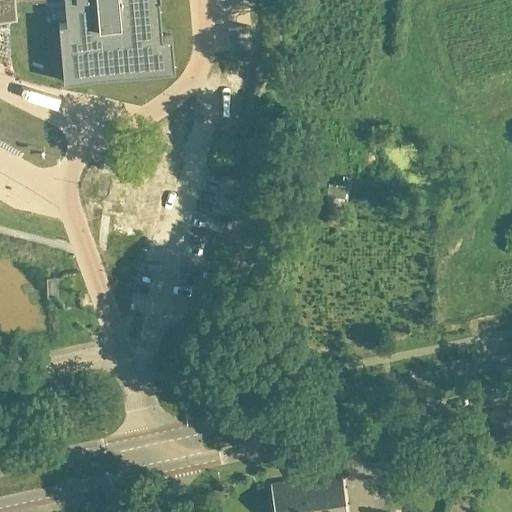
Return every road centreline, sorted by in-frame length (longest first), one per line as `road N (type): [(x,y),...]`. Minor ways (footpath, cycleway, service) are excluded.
road 1 (unclassified): [(153,440),(75,219),(72,170),(177,98),(203,46),(202,0)]
road 2 (tertiary): [(511,360),(153,440)]
road 3 (tertiary): [(164,469),(511,391)]
road 4 (tertiary): [(0,506),(164,469)]
road 5 (tertiary): [(153,440),(0,474)]
